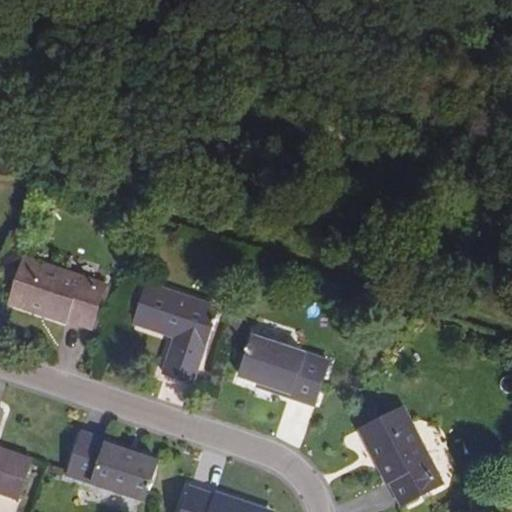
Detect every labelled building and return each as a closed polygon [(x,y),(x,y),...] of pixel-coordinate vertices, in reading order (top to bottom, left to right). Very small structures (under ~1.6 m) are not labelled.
[(92,330),(107,287),(26,259),(11,302),(92,330)] [(194,385),(220,310),(149,285),(135,325),(177,340),(165,375),(194,385)] [(262,385),(319,405),(332,367),(256,340),(243,378),(262,385)] [(317,410),(319,405),(262,385),(260,390),(317,410)] [(0,449),(0,418),(3,410),(0,408),(0,493),(19,500),(32,461),(0,449)] [(444,485),(404,408),(363,430),(403,507),(444,485)] [(84,431),(82,437),(141,457),(143,451),(84,431)] [(141,457),(82,437),(69,476),(145,502),(158,463),(141,457)] [(257,511),(192,489),(184,511),(257,511)]
